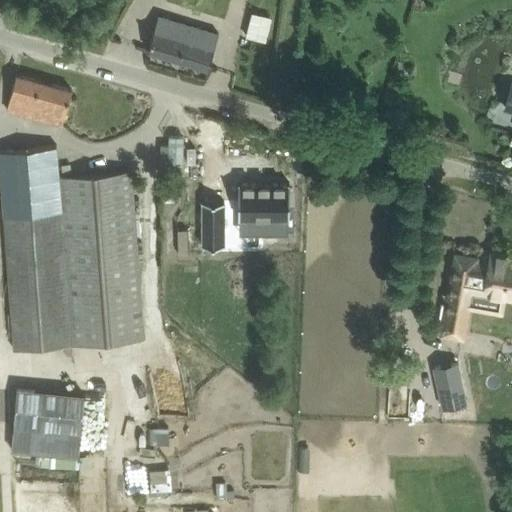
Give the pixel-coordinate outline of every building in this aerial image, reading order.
[(158,14),(148,49),(208,67),(218,33),(158,14)] [(248,26),(245,35),(265,40),(268,32),(248,26)] [(266,100),(275,67),(250,60),(240,93),(266,100)] [(62,124),(66,108),(72,89),(17,73),(7,109),(62,124)] [(0,149),(0,170),(14,348),(144,336),(131,169),(58,175),(56,143),(0,149)] [(290,211),(291,177),(240,175),(238,210),(240,210),(263,211),(263,227),(288,227),(288,211),(290,211)] [(202,244),(224,244),(224,201),(202,200),(202,244)] [(511,259),(509,259),(509,255),(491,252),(489,263),(476,260),(476,257),(456,254),(442,335),(465,340),(473,294),(511,300),(511,259)] [(459,351),(462,370),(479,368),(477,349),(459,351)] [(458,362),(433,367),(442,407),(466,402),(458,362)] [(80,455),(78,455),(84,392),(17,386),(12,448),(17,449),(16,461),(79,467),(80,455)] [(99,391),(99,408),(112,409),(113,392),(99,391)] [(162,414),(185,415),(186,407),(162,406),(162,414)] [(151,483),(178,484),(180,447),(153,445),(151,483)] [(99,467),(111,467),(112,449),(99,449),(99,467)]
